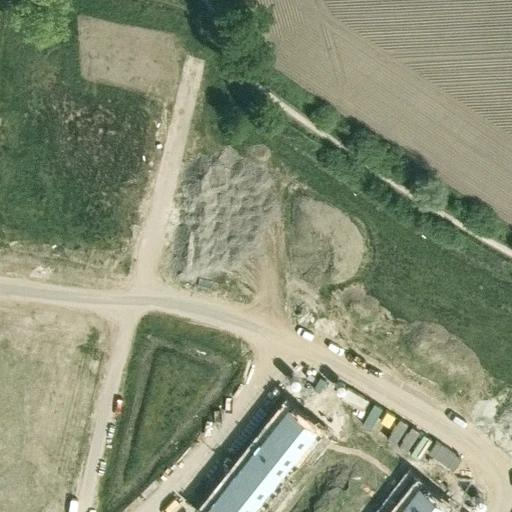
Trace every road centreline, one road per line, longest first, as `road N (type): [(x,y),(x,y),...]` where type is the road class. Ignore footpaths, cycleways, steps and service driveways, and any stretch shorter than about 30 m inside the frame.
road 1 (residential): [(293,339),(363,366),(511,465)]
road 2 (residential): [(153,511),(293,339)]
road 3 (residential): [(128,298),(77,511)]
road 4 (residential): [(179,129),(128,298)]
road 5 (residential): [(128,298),(167,293),(293,339)]
road 6 (residential): [(0,283),(128,298)]
